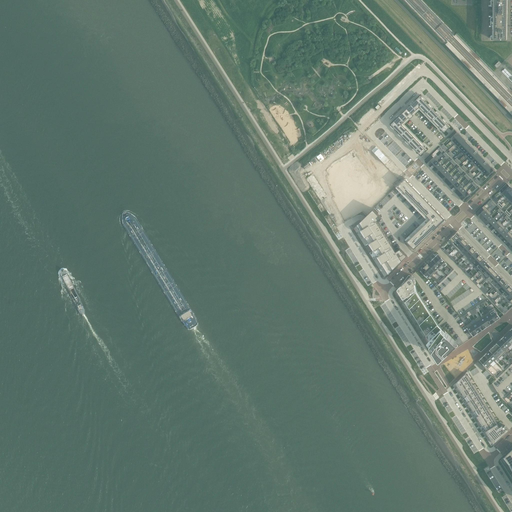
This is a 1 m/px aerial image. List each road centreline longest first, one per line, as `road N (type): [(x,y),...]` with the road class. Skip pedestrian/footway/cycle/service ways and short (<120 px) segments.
road 1 (residential): [(369,132),(311,178),(380,292)]
road 2 (residential): [(380,292),(488,459)]
road 3 (residential): [(466,211),(380,123),(369,132)]
road 4 (residential): [(369,132),(455,222)]
road 5 (residential): [(422,82),(509,171)]
